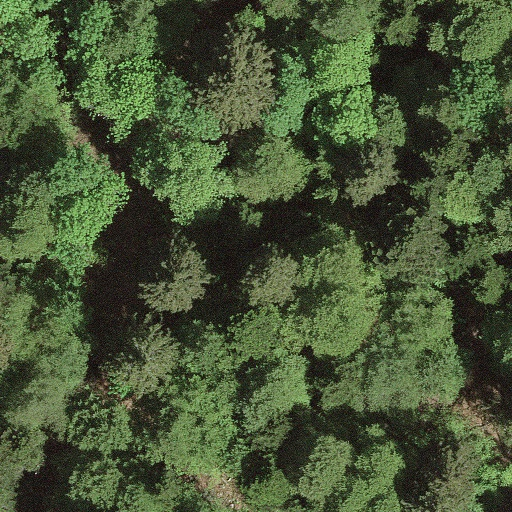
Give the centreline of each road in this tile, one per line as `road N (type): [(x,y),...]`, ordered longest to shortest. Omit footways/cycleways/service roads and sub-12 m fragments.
road 1 (track): [(218,0),(145,155),(118,248),(70,511)]
road 2 (track): [(0,187),(362,105),(511,50)]
road 3 (track): [(511,309),(339,511)]
